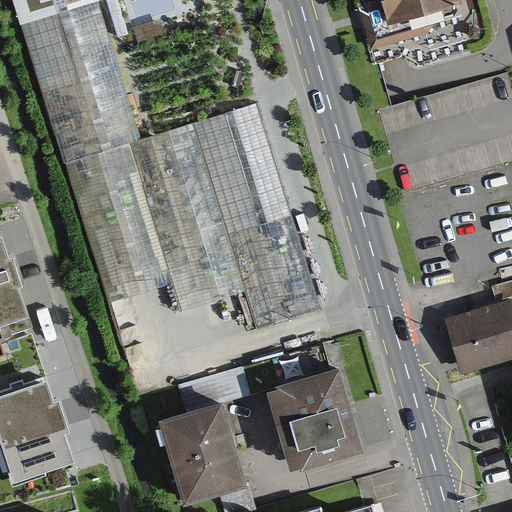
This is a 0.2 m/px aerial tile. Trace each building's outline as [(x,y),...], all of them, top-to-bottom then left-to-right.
[(319,312),(256,107),(148,140),(104,0),(21,0),(126,341),(189,322),(198,348),(319,312)] [(459,0),(381,0),(388,22),(460,3),(459,0)] [(4,230),(0,231),(0,333),(36,321),(4,230)] [(511,283),(498,285),(500,299),(511,297),(511,283)] [(511,302),(449,322),(466,375),(511,360),(511,302)] [(188,408),(254,394),(249,368),(183,383),(188,408)] [(339,371),(271,390),(293,468),(361,449),(339,371)] [(39,373),(0,384),(0,433),(5,449),(57,434),(39,373)] [(227,403),(164,420),(185,501),(248,484),(227,403)]
